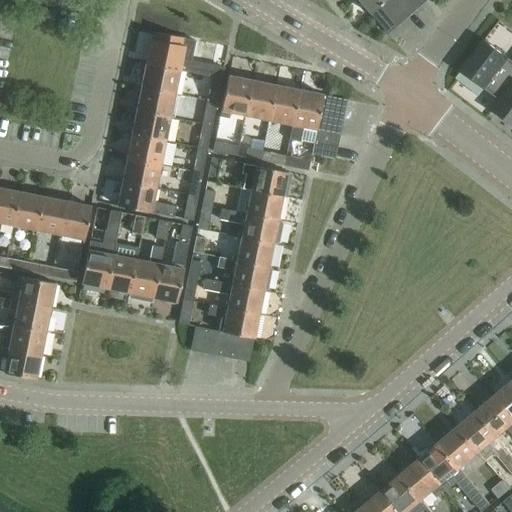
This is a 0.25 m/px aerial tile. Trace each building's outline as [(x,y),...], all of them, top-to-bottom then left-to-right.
[(355,0),(369,15),(379,7),(387,0),(355,0)] [(388,0),(387,0),(379,7),(396,27),(405,19),(388,0)] [(404,0),(388,0),(405,19),(414,11),(404,0)] [(419,0),(404,0),(414,11),(423,3),(419,0)] [(379,7),(369,15),(386,35),(396,27),(379,7)] [(151,40),(146,64),(180,71),(184,47),(185,46),(151,40)] [(511,62),(485,41),(461,71),(501,102),(511,88),(511,62)] [(217,53),(212,77),(222,79),(227,55),(217,53)] [(146,64),(141,88),(175,94),(180,71),(146,64)] [(212,77),(207,101),(218,103),(222,79),(212,77)] [(230,77),(223,113),(247,117),(254,81),(230,77)] [(254,81),(247,117),(270,122),(277,86),(254,81)] [(277,86),(270,122),(292,126),(294,126),(301,91),(277,86)] [(141,88),(137,111),(170,118),(175,94),(141,88)] [(511,88),(501,102),(493,111),(511,125),(511,88)] [(292,126),(290,137),(300,139),(302,128),(317,131),(320,119),(322,108),(324,95),(301,91),(294,126),(292,126)] [(324,95),(322,108),(345,112),(348,100),(324,95)] [(207,101),(203,124),(213,126),(218,103),(207,101)] [(322,108),(320,119),(343,124),(345,112),(322,108)] [(137,111),(132,135),(166,141),(170,118),(137,111)] [(320,119),(317,131),(341,135),(343,124),(320,119)] [(203,124),(198,148),(208,150),(213,126),(203,124)] [(317,131),(315,142),(339,147),(341,135),(317,131)] [(132,135),(127,158),(161,165),(166,141),(132,135)] [(215,142),(214,151),(236,155),(238,146),(215,142)] [(315,142),(313,155),(319,156),(336,159),(339,147),(315,142)] [(198,148),(193,171),(203,173),(208,150),(198,148)] [(248,148),(246,158),(263,162),(264,152),(248,148)] [(264,152),(263,162),(286,166),(288,156),(264,152)] [(288,156),(286,166),(309,171),(311,161),(288,156)] [(212,157),(209,173),(219,175),(222,159),(212,157)] [(127,158),(123,182),(156,188),(161,165),(127,158)] [(244,164),(242,173),(246,174),(243,189),(251,191),(283,197),(283,195),(285,196),(288,194),(290,185),(288,182),(286,182),(288,173),(256,166),(244,164)] [(193,171),(188,195),(198,197),(203,173),(193,171)] [(118,206),(151,212),(173,217),(175,206),(154,201),(156,188),(123,182),(118,206)] [(206,189),(202,206),(212,208),(216,191),(206,189)] [(241,189),(237,212),(247,214),(279,220),(283,197),(251,191),(243,189),(241,189)] [(0,230),(1,225),(14,228),(21,194),(0,190),(0,230)] [(21,194),(14,228),(37,233),(44,199),(21,194)] [(188,195),(184,219),(194,221),(198,197),(188,195)] [(44,199),(37,233),(61,238),(67,204),(44,199)] [(67,204),(61,238),(85,242),(91,209),(67,204)] [(202,206),(198,229),(208,231),(212,208),(202,206)] [(221,209),(219,219),(245,224),(242,238),(274,244),(274,243),(276,244),(279,242),(282,231),(280,229),(277,228),(279,220),(247,214),(237,212),(221,209)] [(89,253),(82,286),(106,291),(114,254),(116,242),(118,230),(122,212),(112,211),(111,210),(107,230),(106,229),(103,243),(90,241),(89,249),(88,253),(89,253)] [(136,215),(132,233),(142,235),(146,217),(136,215)] [(159,220),(155,238),(166,240),(169,222),(159,220)] [(159,268),(153,300),(177,305),(184,268),(193,227),(182,225),(179,241),(177,241),(172,266),(161,263),(160,263),(159,268)] [(196,237),(193,253),(203,255),(207,238),(196,237)] [(238,261),(269,267),(274,244),(242,238),(238,261)] [(114,254),(106,291),(130,295),(137,259),(139,247),(116,242),(114,254)] [(137,259),(130,295),(130,296),(130,298),(131,300),(142,303),(145,301),(145,299),(153,300),(159,268),(160,263),(161,263),(162,255),(164,247),(153,245),(151,253),(150,261),(137,259)] [(219,257),(218,267),(236,271),(233,284),(233,285),(265,291),(265,290),(267,290),(269,289),(271,278),(270,276),(268,276),(269,267),(238,261),(219,257)] [(8,258),(6,268),(29,273),(31,263),(8,258)] [(192,260),(188,277),(198,278),(201,262),(192,260)] [(31,263),(29,273),(52,278),(55,267),(31,263)] [(55,267),(52,278),(76,282),(78,272),(55,267)] [(188,277),(184,300),(194,302),(198,278),(188,277)] [(12,300),(12,301),(52,309),(57,284),(24,278),(21,292),(13,291),(12,300)] [(205,279),(203,289),(223,293),(231,295),(229,308),(260,314),(265,291),(233,285),(233,284),(225,283),(205,279)] [(3,298),(1,308),(10,310),(10,309),(18,310),(15,325),(47,332),(52,309),(12,301),(12,300),(3,298)] [(182,306),(179,323),(189,325),(194,302),(184,300),(182,306)] [(210,304),(208,315),(223,318),(220,331),(232,333),(243,335),(256,338),(260,314),(229,308),(210,304)] [(0,346),(43,355),(47,332),(15,325),(12,339),(4,338),(0,336),(0,346)] [(196,326),(191,350),(204,353),(208,329),(196,326)] [(208,329),(204,353),(215,355),(220,331),(208,329)] [(220,331),(215,355),(227,357),(232,333),(220,331)] [(232,333),(227,357),(239,359),(243,335),(232,333)] [(243,335),(239,359),(250,362),(251,362),(256,339),(256,338),(243,335)] [(0,346),(0,356),(1,356),(9,358),(6,373),(38,379),(43,355),(0,346)] [(511,382),(496,396),(511,415),(511,382)] [(489,402),(477,412),(498,437),(499,436),(509,428),(511,432),(511,415),(496,396),(489,402)] [(477,412),(458,428),(479,453),(488,445),(496,455),(506,446),(498,437),(477,412)] [(458,428),(439,443),(461,469),(479,453),(458,428)] [(439,443),(420,459),(442,485),(441,485),(446,490),(447,491),(456,483),(459,484),(482,511),(491,505),(461,469),(439,443)] [(420,459),(402,475),(423,500),(433,492),(438,497),(446,490),(441,485),(442,485),(420,459)] [(402,475),(383,491),(400,511),(432,511),(423,500),(402,475)] [(503,481),(492,490),(499,499),(510,490),(503,481)] [(400,511),(383,491),(364,507),(368,511),(400,511)]
